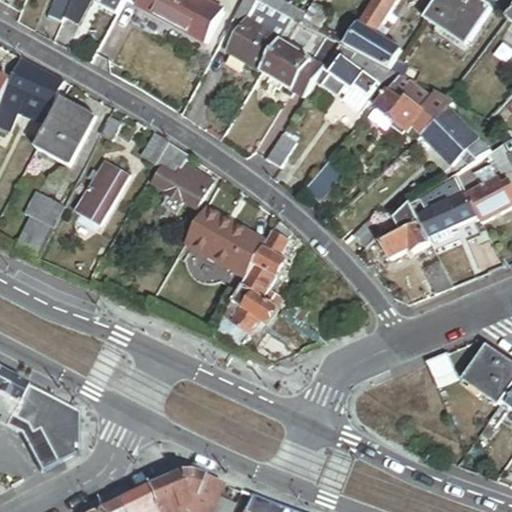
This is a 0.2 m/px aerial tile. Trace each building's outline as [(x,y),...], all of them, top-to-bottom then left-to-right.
[(75,0),(59,0),(50,20),(64,26),(66,20),(75,0)] [(79,26),(89,0),(75,0),(66,20),(79,26)] [(128,0),(103,0),(102,4),(120,15),(127,3),(128,0)] [(141,0),(128,0),(127,3),(137,8),(141,0)] [(141,0),(137,8),(210,47),(227,16),(197,0),(141,0)] [(259,2),(255,0),(248,0),(235,25),(247,32),(253,22),(256,24),(260,17),(267,6),(259,2)] [(308,15),(278,0),(260,0),(259,2),(267,6),(297,22),(302,25),(308,15)] [(386,3),(380,0),(369,19),(385,29),(397,11),(396,10),(386,3)] [(387,0),(386,3),(396,10),(402,0),(387,0)] [(493,14),(473,0),(441,0),(426,23),(438,32),(467,52),(471,46),(493,14)] [(320,4),(305,27),(321,35),(324,30),(335,12),(320,4)] [(297,22),(267,6),(260,17),(290,35),(297,22)] [(286,42),(290,35),(260,17),(256,24),(286,42)] [(379,39),(385,29),(369,19),(363,29),(379,39)] [(253,22),(247,32),(233,54),(266,74),(267,73),(286,42),(256,24),(253,22)] [(361,27),(351,44),(348,48),(361,55),(381,66),(392,72),(404,54),(386,43),(379,39),(363,29),(361,27)] [(392,34),(385,29),(379,39),(386,43),(392,34)] [(351,44),(324,30),(321,35),(329,39),(343,46),(348,48),(351,44)] [(467,52),(438,32),(435,36),(469,60),(477,50),(471,46),(467,52)] [(327,73),(343,46),(329,39),(316,60),(298,91),(310,99),(327,73)] [(298,91),(316,60),(286,42),(267,73),(298,91)] [(361,55),(348,48),(343,46),(327,73),(334,77),(351,89),(358,94),(360,91),(375,101),(384,87),(354,66),(361,55)] [(22,60),(11,54),(2,73),(12,77),(16,68),(18,69),(22,60)] [(381,66),(361,55),(354,66),(384,87),(393,75),(381,66)] [(65,84),(25,62),(22,71),(62,90),(65,84)] [(63,90),(62,90),(22,71),(4,108),(19,115),(28,96),(54,108),(63,90)] [(12,77),(2,73),(0,78),(0,94),(4,96),(12,77)] [(351,89),(334,77),(326,89),(343,101),(351,89)] [(435,103),(423,93),(421,95),(405,82),(380,112),(396,125),(395,127),(395,130),(403,136),(407,136),(408,135),(410,137),(414,133),(427,116),(426,114),(435,103)] [(364,116),(375,101),(360,91),(358,94),(351,89),(343,101),(364,116)] [(457,107),(441,98),(435,103),(426,114),(427,116),(414,133),(422,140),(424,138),(450,113),(457,107)] [(97,121),(64,102),(36,153),(69,171),(97,121)] [(396,125),(380,112),(373,121),(389,134),(395,127),(396,125)] [(479,143),(450,113),(424,138),(453,168),(479,143)] [(122,128),(110,122),(101,138),(112,144),(122,128)] [(300,146),(286,137),(270,163),(283,171),(300,146)] [(159,169),(170,148),(154,139),(143,159),(159,169)] [(479,143),(453,168),(460,176),(491,156),(479,143)] [(190,162),(170,148),(159,169),(164,172),(171,176),(178,165),(186,169),(190,162)] [(511,165),(509,160),(503,149),(492,156),(503,176),(511,171),(511,165)] [(349,174),(333,161),(306,194),(322,207),(349,174)] [(179,180),(186,169),(178,165),(171,176),(179,180)] [(98,227),(127,180),(104,166),(75,212),(98,227)] [(490,168),(476,177),(482,188),(497,179),(490,168)] [(156,187),(164,172),(159,169),(138,205),(150,212),(162,191),(156,187)] [(215,186),(186,169),(179,180),(171,176),(164,172),(156,187),(162,191),(199,213),(215,186)] [(456,178),(409,207),(420,227),(427,239),(431,237),(422,218),(464,199),(473,219),(477,217),(466,196),(456,178)] [(477,217),(483,226),(511,209),(511,206),(502,188),(497,179),(482,188),(466,196),(477,217)] [(502,188),(511,206),(511,188),(510,184),(502,188)] [(34,257),(61,209),(34,193),(22,214),(29,218),(13,245),(34,257)] [(431,237),(442,233),(451,229),(473,219),(464,199),(422,218),(431,237)] [(420,227),(409,207),(394,223),(403,237),(420,227)] [(269,245),(210,210),(188,248),(247,283),(256,268),(269,245)] [(354,240),(367,252),(387,231),(374,219),(354,240)] [(294,236),(281,225),(275,235),(289,244),(294,236)] [(483,226),(477,230),(482,239),(488,235),(483,226)] [(413,256),(431,246),(427,239),(420,227),(403,237),(412,252),(413,256)] [(451,229),(442,233),(446,241),(454,237),(451,229)] [(446,241),(442,233),(431,237),(435,246),(446,241)] [(289,244),(275,235),(269,245),(256,268),(278,282),(288,265),(283,262),(292,246),(289,244)] [(390,264),(412,252),(403,237),(382,249),(390,264)] [(422,271),(437,298),(455,290),(439,261),(422,271)] [(107,288),(117,269),(106,263),(95,283),(107,288)] [(278,282),(256,268),(247,283),(244,288),(256,296),(266,303),(278,282)] [(256,296),(244,288),(228,317),(237,323),(256,296)] [(266,303),(256,296),(237,323),(234,328),(251,339),(261,324),(267,329),(279,311),(266,303)] [(312,318),(296,308),(289,318),(305,328),(312,318)] [(328,343),(347,335),(314,314),(312,318),(305,328),(328,343)] [(228,317),(219,332),(244,348),(251,339),(234,328),(237,323),(228,317)] [(511,365),(487,349),(465,382),(502,407),(504,405),(511,392),(511,365)] [(448,357),(428,366),(436,384),(438,391),(439,392),(460,383),(448,357)] [(28,388),(0,374),(0,399),(18,409),(28,388)] [(78,415),(28,388),(18,409),(7,430),(21,437),(40,476),(58,466),(78,455),(78,415)] [(18,409),(0,399),(0,416),(2,417),(0,420),(0,426),(7,430),(18,409)] [(504,405),(502,407),(490,426),(497,431),(511,410),(509,409),(504,405)] [(497,431),(490,426),(483,436),(491,442),(498,431),(497,431)] [(182,474),(148,490),(157,510),(176,501),(188,496),(188,495),(197,500),(198,499),(207,478),(195,473),(182,474)] [(226,486),(207,478),(198,499),(197,500),(193,505),(181,511),(213,511),(221,497),(226,486)] [(158,511),(157,510),(148,490),(120,503),(123,511),(158,511)] [(193,505),(197,500),(188,495),(188,496),(193,505)] [(188,496),(176,501),(181,511),(193,505),(188,496)] [(234,511),(238,506),(221,497),(213,511),(234,511)] [(285,511),(253,498),(245,511),(285,511)] [(176,501),(157,510),(158,511),(181,511),(176,501)] [(123,511),(120,503),(103,510),(99,511),(123,511)]
